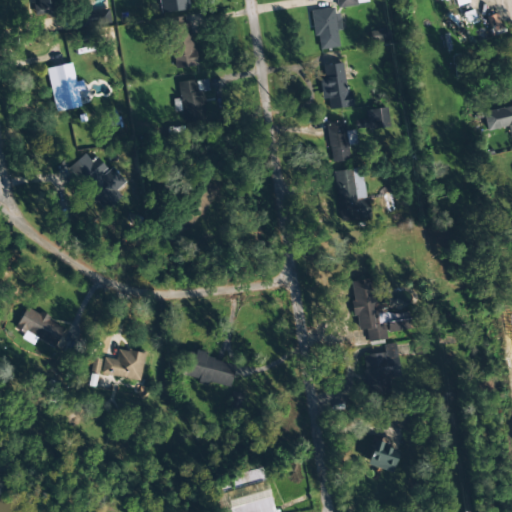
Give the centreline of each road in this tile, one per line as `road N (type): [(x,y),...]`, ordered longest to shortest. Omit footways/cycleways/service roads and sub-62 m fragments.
road 1 (residential): [(247,0),(328,511)]
road 2 (residential): [(0,208),(131,293),(193,301),(292,289)]
